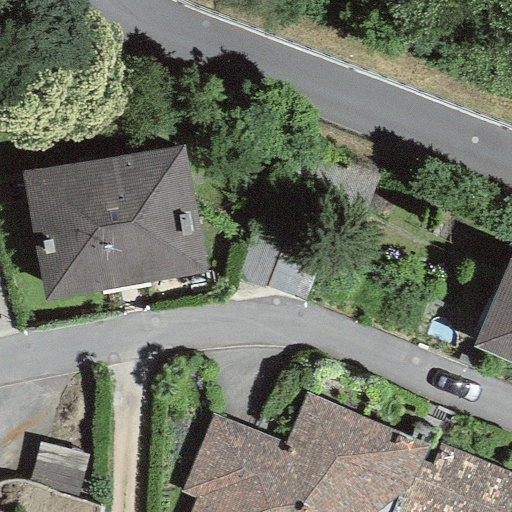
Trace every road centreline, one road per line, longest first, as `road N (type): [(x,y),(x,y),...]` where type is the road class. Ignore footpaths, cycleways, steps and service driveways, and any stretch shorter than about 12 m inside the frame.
road 1 (residential): [(0,360),(251,316),(315,328),(511,406)]
road 2 (tertiary): [(511,158),(143,16),(123,0)]
